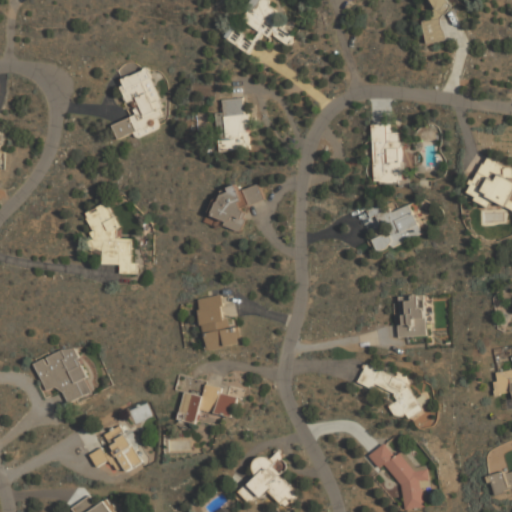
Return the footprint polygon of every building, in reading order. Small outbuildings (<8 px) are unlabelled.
[(253,0),(242,16),(286,47),(296,33),(274,17),(279,9),(266,0),(253,0)] [(447,38),(442,13),(453,10),(451,0),(429,0),(433,18),(423,20),(427,42),(447,38)] [(228,37),(250,52),(257,41),(235,27),(228,37)] [(113,123),(119,138),(136,131),(138,136),(161,127),(158,118),(167,115),(150,68),(120,78),(134,115),(113,123)] [(251,148),(250,112),(245,112),(245,97),(224,98),(225,111),(218,112),(219,149),(251,148)] [(374,123),(374,181),(403,181),(403,131),(392,131),(392,123),(374,123)] [(511,167),(488,154),(467,192),(490,205),(494,199),(511,208),(511,167)] [(243,208),(266,198),(259,182),(240,190),(238,185),(208,197),(217,219),(225,216),(231,232),(250,224),(243,208)] [(86,211),(93,226),(92,247),(95,253),(103,253),(102,263),(120,264),(120,274),(137,274),(137,268),(132,258),(133,238),(119,238),(119,224),(109,201),(86,211)] [(377,213),(384,233),(373,237),(377,251),(423,234),(412,201),(377,213)] [(400,295),(400,325),(391,325),(391,336),(427,335),(426,294),(400,295)] [(224,295),(198,299),(206,350),(243,344),(240,326),(230,327),(224,295)] [(35,362),(48,389),(60,384),(68,402),(94,390),(73,344),(35,362)] [(359,381),(395,395),(389,410),(415,420),(421,402),(410,398),(416,383),(366,364),(359,381)] [(511,369),(494,372),(498,393),(511,390),(511,369)] [(233,416),(238,392),(206,386),(204,395),(185,391),(180,418),(199,422),(201,409),(233,416)] [(105,433),(110,443),(92,453),(99,466),(107,462),(113,475),(127,467),(131,474),(146,467),(123,423),(105,433)] [(427,506),(423,484),(431,479),(429,465),(417,467),(406,452),(395,454),(386,442),(371,454),(372,456),(380,468),(388,466),(402,485),(406,509),(427,506)] [(258,475),(239,490),(249,502),(259,494),(261,497),(270,490),(283,506),(299,493),(276,465),(286,457),(280,450),(269,459),(264,453),(250,465),(258,475)] [(494,494),(511,489),(511,468),(489,475),(494,494)] [(76,511),(117,511),(108,497),(97,504),(91,495),(73,506),(76,511)]
